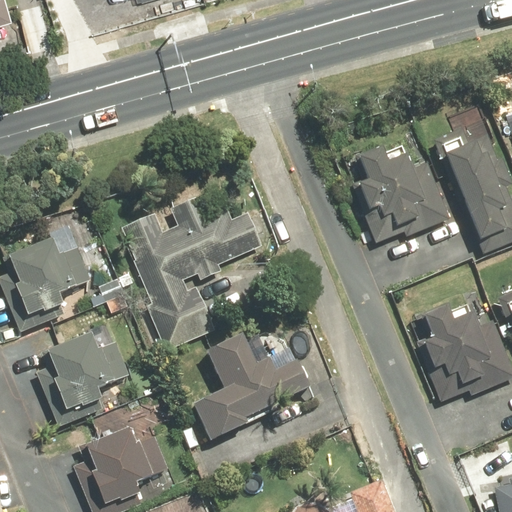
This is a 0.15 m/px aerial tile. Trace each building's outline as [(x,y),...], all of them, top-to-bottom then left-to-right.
[(458,130),(427,143),(470,243),(474,241),(480,256),(511,242),(511,214),(502,190),(511,186),(499,159),(495,161),(484,137),(464,145),(458,130)] [(395,149),(378,156),(375,150),(341,164),(350,187),(346,189),(373,252),(445,221),(422,167),(406,173),(395,149)] [(184,293),(180,284),(193,278),(196,283),(218,274),(215,268),(259,249),(244,216),(229,222),(222,207),(206,214),(198,196),(165,210),(172,229),(157,235),(148,216),(116,231),(131,263),(129,264),(148,305),(141,308),(164,355),(213,333),(192,289),(184,293)] [(48,240),(0,259),(0,265),(4,275),(0,277),(0,298),(13,327),(62,306),(57,296),(88,283),(74,250),(55,258),(48,240)] [(511,292),(493,300),(511,344),(511,292)] [(511,378),(488,324),(476,328),(466,305),(448,312),(445,305),(414,318),(423,340),(410,345),(437,408),(511,378)] [(127,377),(114,344),(92,353),(86,336),(37,355),(43,370),(31,375),(50,420),(100,400),(96,390),(127,377)] [(235,337),(198,355),(217,391),(186,406),(204,444),(239,427),(237,422),(286,399),(292,410),(314,399),(293,356),(265,370),(260,361),(250,366),(235,337)] [(74,449),(79,464),(68,469),(84,511),(89,511),(111,503),(112,505),(138,495),(133,485),(148,479),(127,429),(74,449)] [(511,511),(511,473),(488,479),(494,511),(511,511)] [(388,511),(376,482),(344,496),(350,511),(388,511)]
